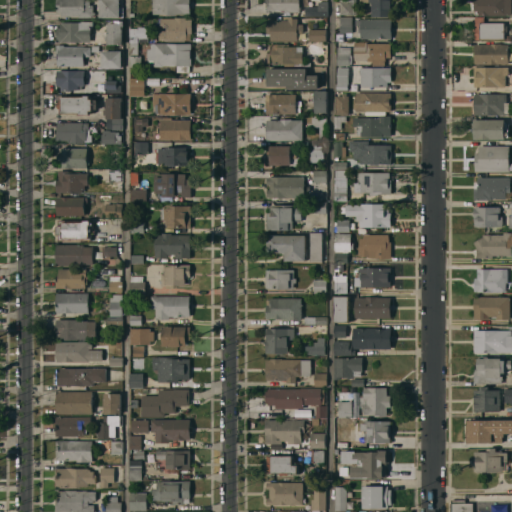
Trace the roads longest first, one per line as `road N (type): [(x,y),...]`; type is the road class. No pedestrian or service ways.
road 1 (residential): [(433,0),(431,511)]
road 2 (residential): [(228,0),(227,511)]
road 3 (residential): [(25,0),(26,511)]
